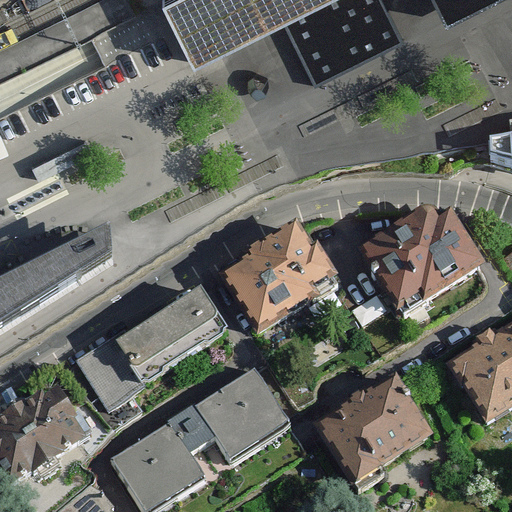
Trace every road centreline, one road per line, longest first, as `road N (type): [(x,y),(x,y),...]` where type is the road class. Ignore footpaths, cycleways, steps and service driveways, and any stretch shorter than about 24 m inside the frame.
road 1 (residential): [(511,211),(414,194),(322,201),(277,216),(0,385)]
road 2 (unknown): [(179,272),(229,330),(235,354),(220,374),(30,511)]
road 3 (unknown): [(244,124),(295,150),(358,157),(418,152),(511,117)]
road 4 (unknown): [(244,124),(489,0)]
road 5 (residential): [(244,124),(0,226)]
